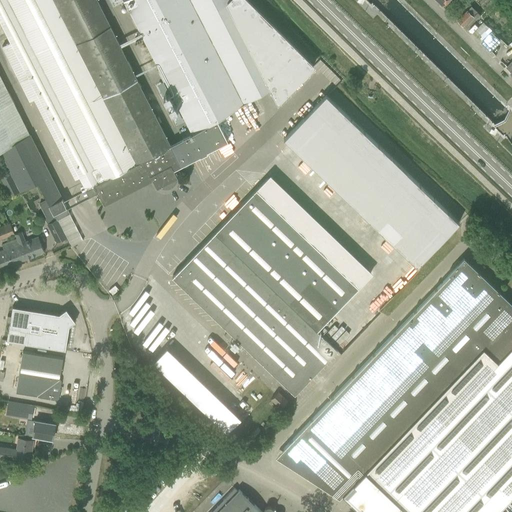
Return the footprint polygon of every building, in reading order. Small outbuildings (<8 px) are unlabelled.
[(170,145),(170,144),(127,61),(95,0),(0,0),(0,22),(10,42),(1,47),(19,82),(29,101),(33,99),(70,170),(75,178),(79,176),(88,195),(97,191),(104,204),(104,203),(103,202),(149,178),(155,189),(176,178),(170,168),(178,163),(179,165),(181,165),(180,163),(178,159),(176,155),(171,145),(170,145)] [(110,0),(113,5),(121,0),(123,0),(148,48),(153,57),(157,66),(167,86),(171,92),(192,134),(170,144),(170,145),(171,145),(176,155),(178,159),(180,163),(191,157),(192,159),(193,158),(192,157),(199,153),(200,156),(207,152),(206,150),(226,139),(227,141),(217,119),(269,89),(277,101),(313,65),(247,0),(110,0)] [(436,0),(445,9),(451,3),(448,0),(436,0)] [(471,6),(457,20),(463,26),(464,25),(467,28),(480,15),(471,6)] [(476,30),(480,34),(488,27),(483,22),(476,30)] [(481,36),(479,38),(483,41),(491,33),(493,35),(495,33),(489,27),(481,36)] [(490,50),(499,41),(493,35),(491,33),(483,41),(482,42),(490,50)] [(0,151),(20,191),(37,182),(45,197),(45,198),(46,199),(50,207),(56,219),(58,222),(70,215),(69,214),(70,214),(65,205),(0,80),(0,151)] [(416,267),(437,246),(459,223),(328,95),(285,140),(416,267)] [(0,177),(9,196),(19,191),(10,172),(0,176),(0,177)] [(294,394),(336,350),(316,330),(357,287),(256,190),(172,277),(294,394)] [(56,219),(47,224),(56,242),(66,237),(58,222),(56,219)] [(0,225),(0,238),(15,233),(10,222),(0,225)] [(44,252),(40,243),(37,234),(25,239),(22,231),(16,233),(18,237),(19,241),(26,259),(44,252)] [(4,249),(0,250),(0,269),(26,259),(19,241),(18,237),(2,243),(4,249)] [(449,275),(290,441),(344,493),(342,495),(347,499),(360,511),(361,511),(364,509),(367,511),(511,511),(511,303),(490,282),(463,257),(447,274),(449,275)] [(66,309),(59,314),(12,306),(11,316),(7,316),(6,322),(10,322),(7,340),(65,350),(69,326),(75,321),(66,309)] [(223,432),(237,417),(162,346),(148,361),(223,432)] [(63,358),(53,356),(22,351),(16,391),(36,395),(38,397),(52,399),(56,400),(58,398),(61,381),(59,378),(63,358)] [(277,392),(271,399),(280,408),(287,401),(277,392)] [(33,405),(8,401),(6,414),(31,418),(33,405)] [(35,420),(32,436),(52,439),(55,423),(35,420)] [(32,440),(22,439),(18,438),(16,449),(0,446),(0,458),(29,463),(29,462),(28,462),(30,447),(31,447),(32,440)] [(272,511),(273,511),(275,507),(275,506),(274,507),(272,508),(272,507),(271,507),(270,506),(269,506),(268,506),(267,506),(266,507),(265,508),(265,509),(264,509),(264,510),(264,511),(261,511),(239,490),(237,491),(234,488),(211,511),(272,511)]
